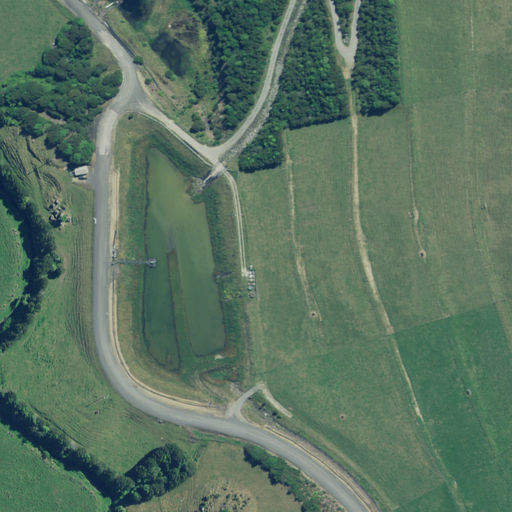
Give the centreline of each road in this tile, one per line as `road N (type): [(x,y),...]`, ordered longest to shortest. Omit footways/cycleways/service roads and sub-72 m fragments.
road 1 (track): [(355,511),(284,449),(146,402),(122,381),(102,318),(104,149),(130,77),(123,58),(70,0)]
road 2 (track): [(511,483),(423,248),(399,0)]
road 3 (track): [(345,50),(366,273),(463,511)]
road 4 (track): [(468,0),(475,208),(511,336)]
road 5 (track): [(213,151),(233,185),(258,337),(259,384),(233,412),(233,429)]
road 6 (track): [(126,95),(200,148),(218,150),(256,108),(292,0)]
road 7 (track): [(233,412),(195,382),(186,362),(167,189)]
